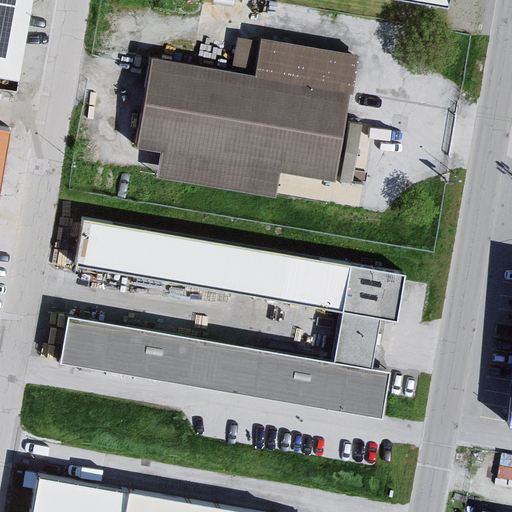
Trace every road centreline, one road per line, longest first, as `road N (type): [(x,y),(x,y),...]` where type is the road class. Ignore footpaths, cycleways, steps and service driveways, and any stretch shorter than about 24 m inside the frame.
road 1 (residential): [(429,511),(511,23)]
road 2 (residential): [(0,431),(76,0)]
